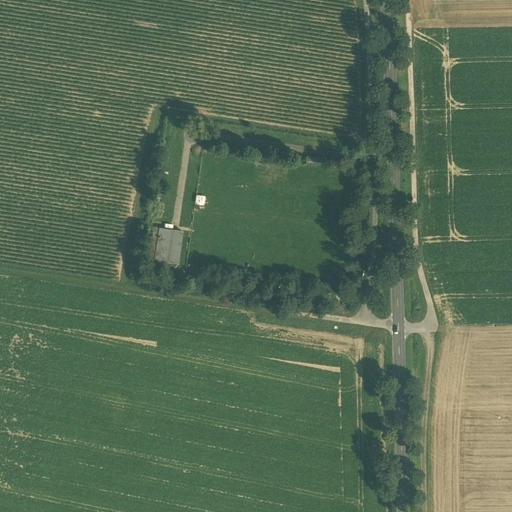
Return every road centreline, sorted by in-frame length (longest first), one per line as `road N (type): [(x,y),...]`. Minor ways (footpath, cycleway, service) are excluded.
road 1 (track): [(407,0),(418,271),(433,327),(398,328),(363,321),(372,266),(365,0)]
road 2 (tertiary): [(384,0),(402,511)]
road 3 (track): [(363,321),(0,270)]
road 4 (track): [(426,511),(433,327)]
